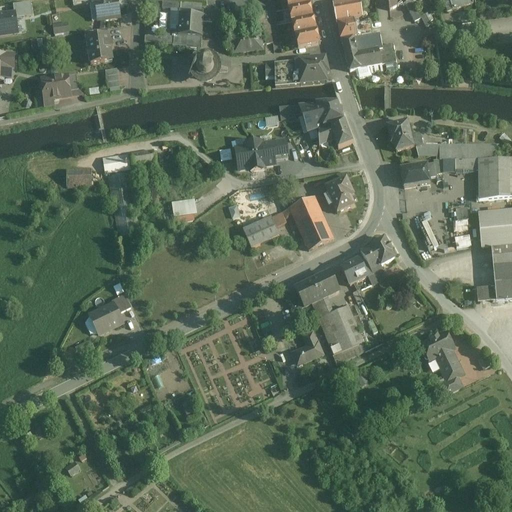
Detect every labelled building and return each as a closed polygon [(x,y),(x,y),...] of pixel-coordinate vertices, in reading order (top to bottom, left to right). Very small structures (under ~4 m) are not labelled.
[(117,0),(95,3),(96,12),(99,14),(100,23),(120,20),(117,0)] [(308,0),(285,0),(288,11),(310,7),(308,0)] [(388,0),(390,12),(397,8),(398,8),(404,5),(410,2),(410,3),(412,2),(411,0),(388,0)] [(473,4),(471,0),(443,0),(447,13),(473,4)] [(359,2),(333,7),(336,24),(363,19),(359,2)] [(420,18),(412,2),(410,3),(410,2),(404,5),(414,24),(421,20),(420,18)] [(181,5),(162,3),(162,11),(179,12),(180,12),(181,5)] [(13,6),(14,16),(15,15),(15,20),(33,18),(31,4),(13,6)] [(310,7),(288,11),(291,25),(313,20),(310,7)] [(173,49),(186,50),(186,51),(187,51),(200,52),(201,52),(201,51),(202,42),(202,40),(203,19),(202,19),(202,13),(180,12),(179,12),(178,33),(164,32),(163,40),(145,39),(145,46),(146,46),(158,46),(158,48),(159,48),(159,47),(172,48),(172,49),(173,49)] [(14,16),(0,17),(0,38),(18,36),(15,20),(15,15),(14,16)] [(421,20),(425,28),(431,26),(426,15),(420,18),(421,20)] [(378,18),(354,22),(357,39),(380,35),(378,18)] [(313,20),(292,25),(294,38),(316,33),(313,20)] [(354,22),(337,26),(341,42),(357,39),(354,22)] [(270,25),(262,26),(265,47),(273,46),(270,25)] [(107,31),(86,35),(87,41),(108,38),(107,31)] [(316,33),(295,38),(298,51),(320,47),(316,33)] [(260,37),(232,40),(234,56),(263,53),(260,37)] [(380,37),(353,41),(357,56),(379,52),(382,51),(382,49),(380,37)] [(108,38),(87,41),(91,68),(105,66),(105,63),(112,62),(111,52),(113,52),(112,46),(110,46),(108,38)] [(357,56),(353,41),(342,44),(350,74),(356,73),(360,72),(362,71),(369,70),(382,67),(379,52),(357,56)] [(393,47),(382,49),(382,51),(379,52),(382,67),(396,65),(393,47)] [(4,57),(0,56),(0,82),(3,83),(3,81),(11,82),(12,70),(14,70),(14,58),(4,57)] [(325,60),(296,64),(296,75),(299,75),(300,87),(327,84),(326,75),(329,75),(325,60)] [(216,74),(227,74),(227,70),(216,71),(214,67),(211,64),(207,62),(203,62),(199,63),(196,66),(195,70),(195,75),(196,79),(199,82),(203,83),(208,83),(212,81),(214,78),(216,74)] [(296,63),(275,65),(275,89),(300,87),(299,75),(296,75),(296,64),(296,63)] [(362,71),(360,72),(356,73),(357,78),(359,80),(371,78),(369,70),(362,71)] [(117,71),(105,73),(108,91),(120,89),(117,71)] [(68,78),(41,82),(41,84),(39,87),(40,92),(43,94),(45,109),(55,108),(54,101),(71,99),(70,94),(68,79),(68,78)] [(76,78),(68,79),(70,94),(78,93),(76,78)] [(337,104),(326,104),(318,105),(327,127),(343,121),(337,104)] [(318,105),(299,107),(308,134),(327,127),(318,105)] [(294,107),(287,108),(288,121),(296,120),(294,107)] [(287,108),(279,109),(281,122),(288,121),(287,108)] [(266,119),(267,128),(280,127),(279,117),(266,119)] [(344,123),(330,128),(335,142),(338,150),(352,144),(344,123)] [(407,124),(387,129),(391,146),(394,145),(396,154),(416,149),(418,158),(436,158),(439,147),(422,148),(420,138),(411,140),(407,124)] [(330,128),(319,132),(319,148),(335,142),(330,128)] [(285,143),(271,145),(273,159),(287,157),(285,143)] [(245,149),(236,150),(239,172),(250,170),(250,172),(264,170),(264,168),(275,167),(273,159),(271,145),(261,147),(261,144),(245,146),(245,149)] [(511,161),(511,144),(496,145),(496,147),(496,162),(511,161)] [(496,147),(439,147),(436,158),(436,162),(455,162),(496,162),(496,147)] [(222,163),(233,161),(231,150),(220,152),(222,163)] [(153,153),(132,156),(134,168),(140,167),(141,167),(155,164),(153,153)] [(126,158),(104,161),(106,175),(128,172),(126,158)] [(511,161),(496,162),(455,162),(455,172),(478,172),(479,202),(511,199),(511,161)] [(427,167),(401,171),(404,190),(430,186),(427,167)] [(92,189),(92,172),(66,173),(67,190),(92,189)] [(129,175),(107,179),(118,240),(140,236),(129,175)] [(346,180),(325,189),(329,197),(325,199),(329,208),(333,206),(337,215),(354,207),(350,199),(354,197),(346,180)] [(278,188),(263,190),(264,198),(278,196),(278,188)] [(314,200),(283,214),(286,221),(292,216),(309,253),(333,242),(314,200)] [(238,206),(230,208),(233,220),(241,218),(238,206)] [(457,221),(469,220),(468,209),(456,210),(457,221)] [(511,212),(478,216),(481,250),(491,249),(511,246),(511,212)] [(309,253),(292,216),(286,221),(301,256),(309,253)] [(271,219),(243,231),(251,250),(279,238),(271,219)] [(469,221),(456,222),(457,232),(469,231),(469,221)] [(417,227),(429,252),(440,247),(428,222),(417,227)] [(457,248),(472,246),(471,237),(456,239),(457,248)] [(384,240),(360,253),(367,265),(371,273),(381,268),(395,260),(384,240)] [(511,246),(491,249),(493,268),(511,266),(511,246)] [(358,261),(341,270),(351,288),(368,279),(362,268),(358,261)] [(381,268),(371,273),(367,265),(362,268),(368,279),(368,280),(372,287),(387,279),(381,268)] [(511,266),(493,268),(494,289),(491,289),(493,303),(511,301),(511,266)] [(330,275),(295,292),(304,310),(312,306),(324,300),(339,293),(330,275)] [(478,303),(493,302),(491,289),(491,287),(476,289),(478,303)] [(304,310),(295,292),(290,294),(297,313),(304,310)] [(125,297),(112,303),(113,306),(118,316),(132,309),(125,297)] [(348,309),(332,316),(324,300),(312,306),(334,358),(363,346),(348,309)] [(113,306),(89,318),(90,319),(91,318),(100,336),(98,336),(99,337),(123,325),(118,316),(113,306)] [(446,334),(437,338),(436,338),(431,340),(430,342),(421,346),(429,363),(435,361),(446,384),(446,385),(457,380),(463,377),(457,363),(455,362),(454,360),(454,358),(452,352),(454,351),(446,334)] [(312,335),(303,339),(307,349),(292,356),(297,368),(323,357),(318,344),(317,345),(312,335)] [(363,346),(334,358),(337,368),(366,353),(363,346)] [(363,374),(357,377),(362,387),(368,384),(363,374)] [(457,380),(446,385),(446,384),(441,387),(446,398),(462,391),(457,380)] [(437,385),(418,394),(423,403),(441,394),(437,385)] [(43,428),(35,432),(39,440),(47,436),(43,428)]
